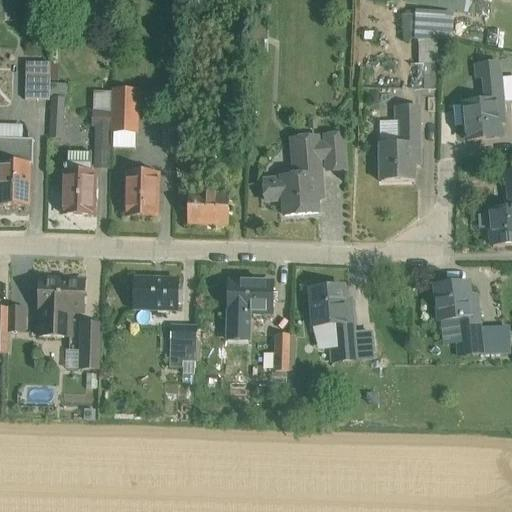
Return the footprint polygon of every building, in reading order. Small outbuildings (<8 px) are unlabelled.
[(405,0),(404,3),(469,14),(471,0),(405,0)] [(51,65),(27,65),(26,77),(50,78),(51,65)] [(497,66),(475,68),(477,81),(483,81),(485,105),(501,103),(497,66)] [(436,91),(436,67),(425,67),(424,91),(436,91)] [(50,78),(26,77),(26,101),(50,102),(50,78)] [(511,77),(503,78),(504,103),(511,102),(511,77)] [(50,138),(66,138),(68,83),(51,83),(50,138)] [(138,93),(114,93),(114,105),(138,106),(138,93)] [(485,105),(464,107),(468,142),(499,139),(498,125),(503,125),(501,103),(485,105)] [(138,106),(114,105),(113,133),(137,133),(138,106)] [(419,146),(418,109),(396,109),(396,122),(402,122),(403,146),(419,146)] [(111,113),(101,112),(100,150),(110,151),(111,113)] [(176,131),(164,131),(164,150),(175,150),(176,131)] [(343,138),(325,139),(326,146),(318,146),(319,161),(327,160),(328,172),(346,170),(343,138)] [(34,141),(0,140),(0,206),(29,207),(30,166),(33,166),(34,141)] [(303,178),(281,180),(281,181),(265,183),(267,203),(284,202),(285,217),(318,214),(317,200),(322,200),(319,161),(318,146),(317,140),(294,142),(295,156),(301,156),(303,178)] [(403,146),(381,146),(382,183),(414,182),(414,168),(419,168),(419,146),(403,146)] [(233,150),(217,149),(217,163),(232,163),(233,150)] [(92,154),(68,153),(67,175),(64,175),(63,215),(94,216),(95,176),(91,176),(92,154)] [(511,173),(502,174),(503,187),(509,187),(511,210),(511,173)] [(158,177),(127,176),(126,217),(157,218),(158,177)] [(230,196),(189,195),(188,226),(229,227),(230,196)] [(511,210),(490,212),(493,248),(511,246),(511,210)] [(178,282),(136,280),(135,311),(177,312),(178,282)] [(84,283),(42,282),(40,338),(71,339),(72,313),(83,314),(84,283)] [(273,284),(230,283),(229,334),(249,335),(249,327),(270,327),(271,315),(272,315),(272,303),(278,303),(278,295),(272,295),(273,284)] [(468,284),(436,287),(440,323),(461,321),(477,320),(474,298),(470,299),(468,284)] [(343,289),(311,292),(315,328),(336,326),(352,324),(350,303),(345,303),(343,289)] [(9,310),(0,309),(0,331),(8,332),(9,310)] [(25,310),(9,310),(8,332),(8,333),(24,334),(25,310)] [(477,320),(461,321),(464,345),(458,346),(459,358),(481,356),(478,331),(477,320)] [(352,324),(336,326),(338,350),(332,350),(333,363),(355,361),(352,324)] [(103,326),(89,326),(88,347),(102,347),(103,326)] [(197,329),(183,329),(182,351),(196,351),(197,329)] [(501,330),(487,331),(488,356),(502,356),(501,330)] [(8,332),(0,331),(0,354),(7,355),(8,333),(8,332)] [(487,331),(478,331),(481,356),(488,356),(487,331)] [(291,338),(277,337),(276,359),(290,360),(291,338)] [(88,347),(82,347),(82,352),(68,352),(68,370),(101,371),(102,347),(88,347)] [(196,351),(182,351),(182,369),(196,370),(196,351)] [(290,360),(276,359),(276,373),(290,374),(290,360)]
